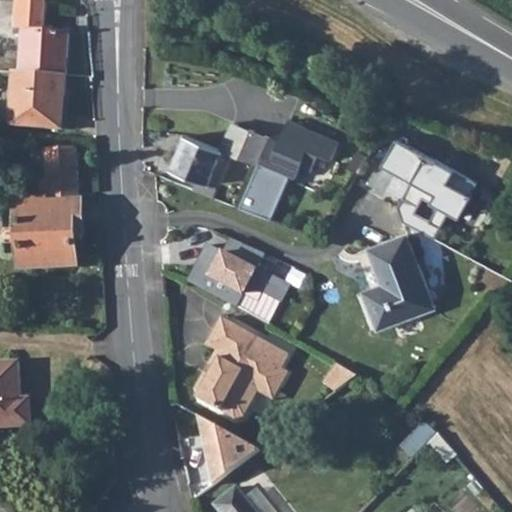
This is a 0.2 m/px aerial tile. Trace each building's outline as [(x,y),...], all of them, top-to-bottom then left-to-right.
[(22,35),(20,72),(65,74),(66,74),(68,34),(43,33),(45,2),(17,0),(15,35),(22,35)] [(19,72),(13,71),(9,125),(62,128),(66,74),(65,74),(20,72),(19,72)] [(269,143),(260,164),(290,177),(299,180),(302,170),(312,172),(324,154),(337,158),(343,140),(288,118),(282,149),(269,143)] [(236,121),(223,149),(260,164),(269,143),(272,136),(236,121)] [(223,149),(188,134),(174,169),(199,180),(195,189),(215,197),(219,188),(209,184),(223,149)] [(413,147),(399,174),(415,184),(400,210),(405,224),(436,240),(450,216),(460,220),(478,184),(413,147)] [(19,202),(23,266),(75,263),(73,223),(81,223),(77,148),(47,150),(48,189),(43,189),(43,197),(48,197),(49,204),(43,204),(43,201),(23,202),(19,202)] [(260,164),(243,206),(274,221),(290,177),(260,164)] [(388,292),(369,299),(380,330),(437,309),(411,235),(372,249),(385,284),(388,292)] [(214,241),(192,281),(240,306),(247,295),(279,312),(294,283),(264,268),(271,254),(236,238),(229,249),(214,241)] [(373,288),(366,291),(369,299),(388,292),(385,284),(373,288)] [(296,356),(227,319),(212,348),(222,353),(201,392),(204,401),(242,421),(251,419),(264,393),(271,380),(287,388),(295,373),(288,370),(296,356)] [(20,361),(0,361),(0,426),(31,425),(29,397),(22,397),(20,361)] [(329,384),(343,394),(352,388),(363,381),(365,379),(349,368),(347,366),(329,384)] [(264,393),(280,401),(287,388),(271,380),(264,393)] [(263,448),(200,415),(215,483),(263,448)] [(258,511),(246,498),(246,497),(237,486),(215,505),(220,511),(258,511)] [(276,511),(258,488),(246,497),(246,498),(258,511),(276,511)]
